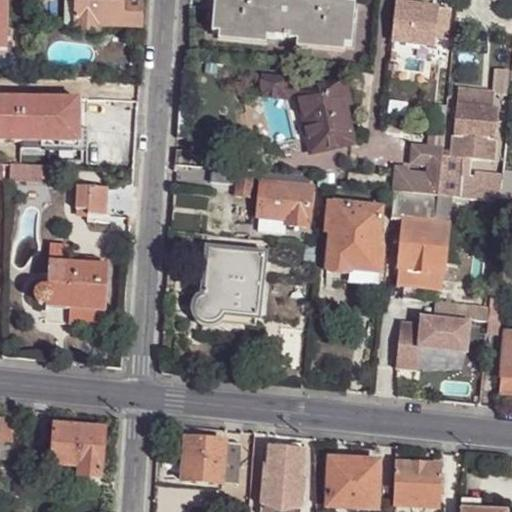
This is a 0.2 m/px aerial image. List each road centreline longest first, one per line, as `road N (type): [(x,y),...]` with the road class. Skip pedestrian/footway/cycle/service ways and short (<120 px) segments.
road 1 (residential): [(134,396),(161,0)]
road 2 (residential): [(511,436),(134,396)]
road 3 (residential): [(134,396),(0,383)]
